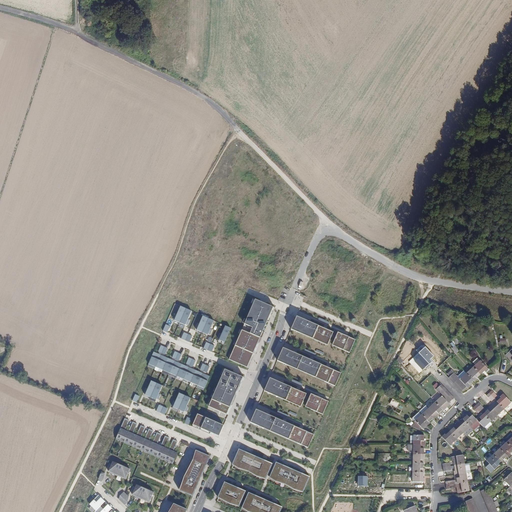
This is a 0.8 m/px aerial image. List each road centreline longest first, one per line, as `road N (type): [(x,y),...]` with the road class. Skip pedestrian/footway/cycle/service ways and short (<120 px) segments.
road 1 (track): [(327,221),(195,92),(77,33),(0,7)]
road 2 (unclassified): [(511,293),(432,280),(327,221)]
